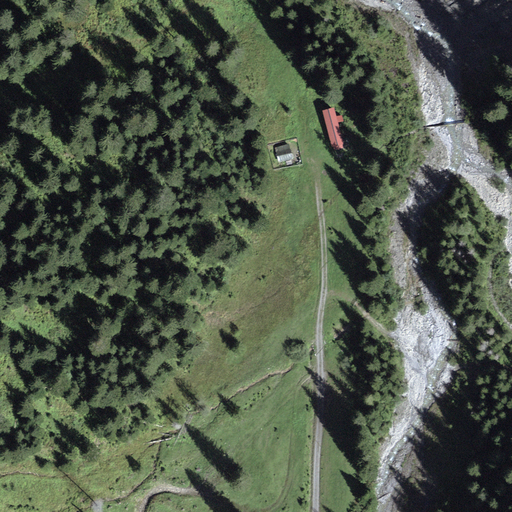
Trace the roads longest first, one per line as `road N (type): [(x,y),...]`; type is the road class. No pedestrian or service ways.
road 1 (track): [(321,335),(312,511)]
road 2 (track): [(312,160),(325,262),(321,335)]
